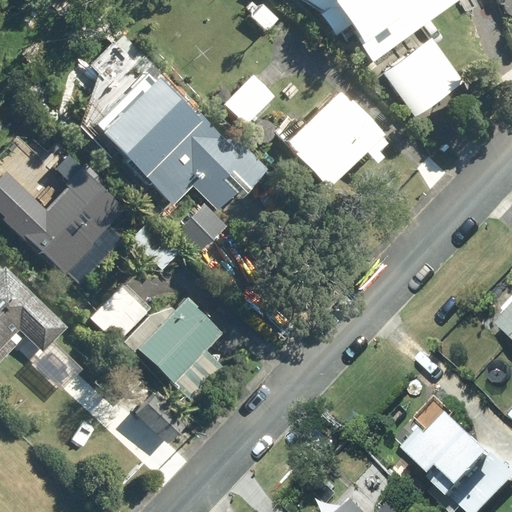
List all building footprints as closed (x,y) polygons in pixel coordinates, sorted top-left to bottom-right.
[(450,0),(297,0),(314,10),(310,12),(326,34),(334,29),(340,38),(345,35),(364,61),(450,0)] [(262,31),(274,18),(257,2),(245,15),(262,31)] [(424,36),(376,71),(409,117),(456,81),(424,36)] [(141,76),(136,72),(87,123),(91,127),(88,130),(168,206),(186,187),(212,211),(237,185),(243,191),(264,169),(229,136),(221,143),(189,112),(186,114),(144,73),(141,76)] [(239,126),(268,96),(246,73),(216,104),(239,126)] [(335,99),(326,89),(274,139),(283,149),(281,151),(316,187),(354,150),(361,156),(376,142),(370,135),(372,133),(337,97),(335,99)] [(116,237),(102,224),(117,208),(92,185),(96,180),(76,161),(54,185),(56,187),(37,208),(0,173),(0,225),(55,277),(60,272),(73,284),(116,237)] [(139,220),(121,238),(154,269),(171,251),(139,220)] [(0,353),(17,335),(34,351),(58,326),(0,272),(0,353)] [(114,287),(113,285),(83,316),(113,344),(115,341),(126,351),(129,348),(187,403),(219,369),(198,349),(213,333),(175,297),(164,308),(163,308),(161,306),(142,312),(141,311),(144,307),(118,282),(114,287)] [(511,338),(511,309),(497,325),(511,338)] [(115,405),(82,383),(68,404),(100,426),(115,405)] [(160,443),(181,420),(149,391),(128,413),(160,443)] [(468,511),(484,511),(511,484),(511,469),(496,453),(493,456),(462,425),(464,422),(451,410),(430,431),(419,421),(399,441),(409,451),(407,452),(434,478),(430,481),(437,487),(431,494),(449,511),(461,511),(465,508),(468,511)] [(359,488),(376,470),(348,444),(331,461),(359,488)]
